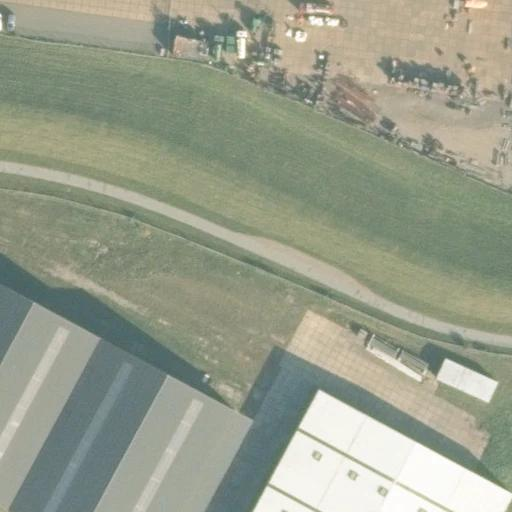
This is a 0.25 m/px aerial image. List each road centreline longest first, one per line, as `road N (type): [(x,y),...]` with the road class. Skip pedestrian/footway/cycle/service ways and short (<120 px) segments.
road 1 (unclassified): [(0,169),(471,337)]
road 2 (unclassified): [(0,12),(151,34)]
